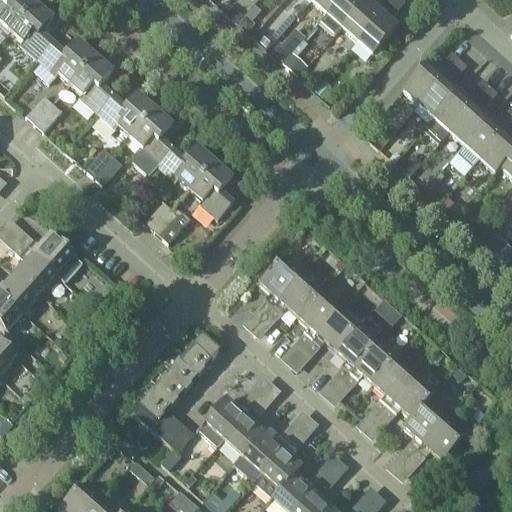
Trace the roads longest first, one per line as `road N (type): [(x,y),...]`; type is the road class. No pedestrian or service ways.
road 1 (residential): [(4,511),(190,301)]
road 2 (tertiary): [(511,334),(316,158)]
road 3 (tertiary): [(316,158),(138,0)]
road 4 (residential): [(404,504),(243,348)]
road 5 (residential): [(316,158),(454,4)]
road 6 (residential): [(190,301),(36,168)]
road 7 (residential): [(190,301),(316,158)]
